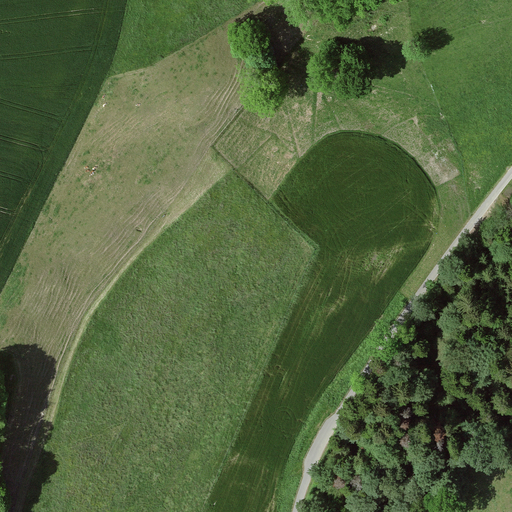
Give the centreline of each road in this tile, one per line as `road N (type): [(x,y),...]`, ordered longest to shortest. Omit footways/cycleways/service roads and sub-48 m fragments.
road 1 (unclassified): [(296,511),(341,411),(511,171)]
road 2 (track): [(20,511),(91,311),(163,230)]
